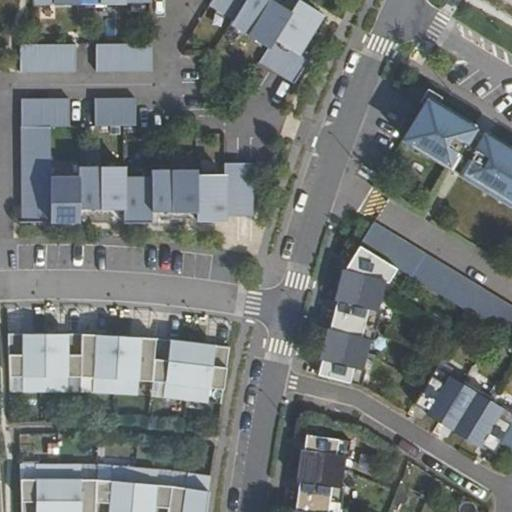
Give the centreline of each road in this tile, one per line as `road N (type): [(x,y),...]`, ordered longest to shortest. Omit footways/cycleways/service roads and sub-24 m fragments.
road 1 (residential): [(288,310),(342,143),(399,5)]
road 2 (residential): [(0,286),(138,289),(288,310)]
road 3 (residential): [(251,511),(288,310)]
road 4 (residential): [(399,5),(511,72)]
